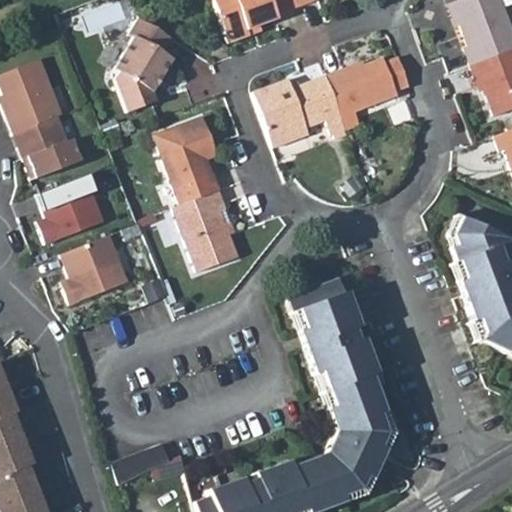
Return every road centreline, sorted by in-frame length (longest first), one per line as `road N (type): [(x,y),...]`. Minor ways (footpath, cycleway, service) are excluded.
road 1 (residential): [(393,17),(307,40),(235,71),(274,193),(299,213),(344,226),(375,217)]
road 2 (unknown): [(299,213),(268,274),(236,307),(58,365)]
road 3 (residential): [(475,478),(375,217)]
road 4 (residential): [(101,511),(51,339),(10,320),(0,290)]
road 5 (residential): [(375,217),(411,200),(429,177),(438,145),(422,81),(393,17)]
